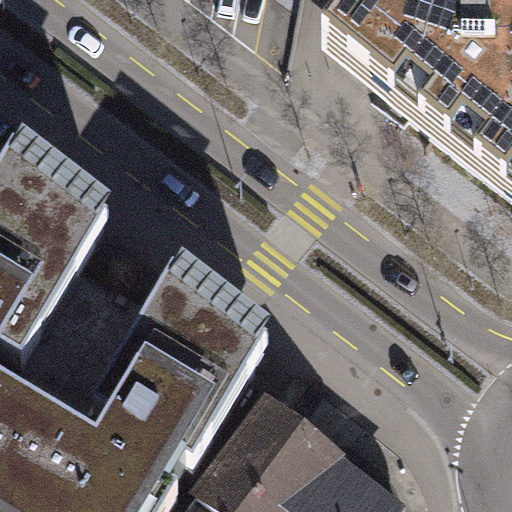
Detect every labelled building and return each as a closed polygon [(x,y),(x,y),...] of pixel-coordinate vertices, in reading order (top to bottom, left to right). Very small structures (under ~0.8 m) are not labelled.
[(511,0),(370,0),(325,58),(483,181),(511,203),(511,0)] [(104,240),(11,170),(0,187),(0,363),(21,376),(104,240)] [(263,362),(171,292),(94,419),(112,430),(194,479),(263,362)] [(0,499),(45,425),(0,398),(0,499)] [(270,412),(193,511),(390,511),(335,469),(339,464),(270,412)] [(97,456),(45,425),(0,499),(0,511),(173,511),(194,479),(112,430),(104,445),(97,456)]
